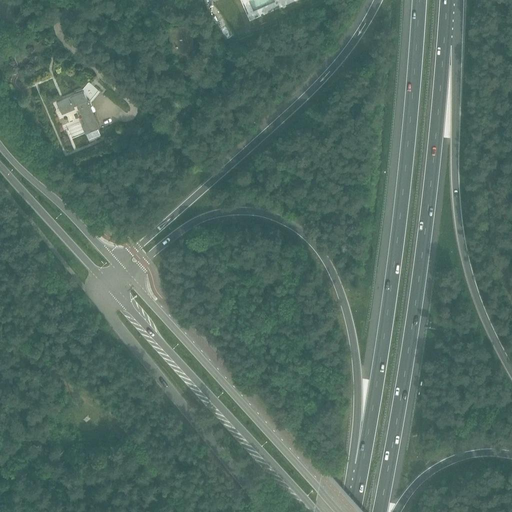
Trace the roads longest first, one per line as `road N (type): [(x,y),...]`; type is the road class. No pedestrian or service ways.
road 1 (motorway): [(379,511),(411,331),(443,45)]
road 2 (motorway): [(418,0),(395,247),(362,465)]
road 3 (motorway): [(128,277),(180,230),(208,217),(270,219),(304,240),(345,308),(362,465)]
road 4 (motorway): [(377,0),(320,82),(117,265)]
road 5 (motorway): [(511,370),(478,301),(463,247),(443,45)]
road 6 (secondary): [(339,511),(128,277)]
road 7 (secondary): [(108,286),(316,511)]
road 8 (unclassified): [(267,511),(102,307),(97,295),(108,286)]
road 9 (secondary): [(117,265),(0,144)]
road 10 (secondary): [(0,161),(108,286)]
road 11 (motorway): [(395,511),(443,464),(487,452),(511,455)]
